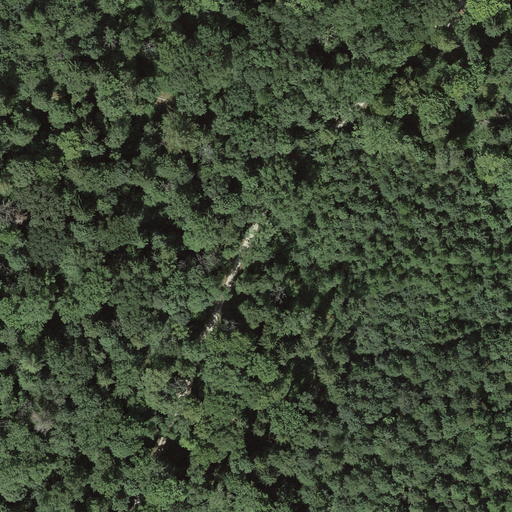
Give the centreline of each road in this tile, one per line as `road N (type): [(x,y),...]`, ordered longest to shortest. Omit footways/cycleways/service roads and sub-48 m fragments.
road 1 (track): [(306,157),(232,257),(163,409),(128,511)]
road 2 (track): [(0,113),(130,95),(190,108),(306,157)]
road 3 (track): [(306,157),(463,0)]
